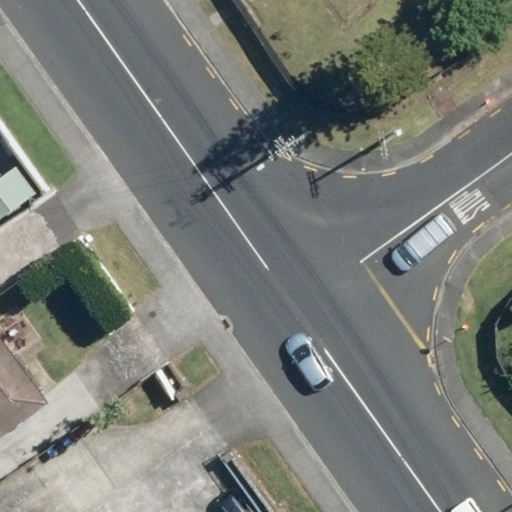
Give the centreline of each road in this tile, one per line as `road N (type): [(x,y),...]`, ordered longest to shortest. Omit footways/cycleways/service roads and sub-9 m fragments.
road 1 (secondary): [(74,0),(292,305)]
road 2 (residential): [(292,305),(511,149)]
road 3 (secondary): [(292,305),(439,511)]
